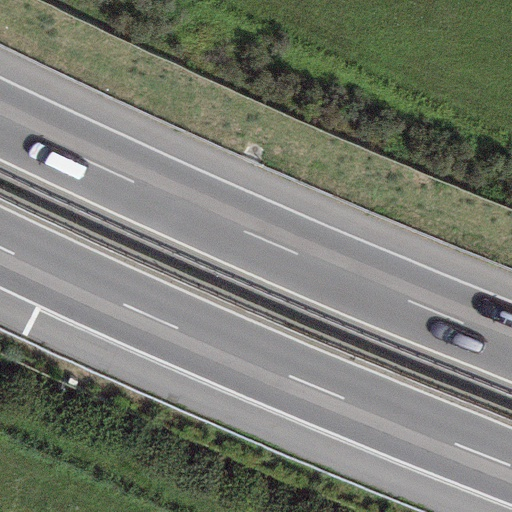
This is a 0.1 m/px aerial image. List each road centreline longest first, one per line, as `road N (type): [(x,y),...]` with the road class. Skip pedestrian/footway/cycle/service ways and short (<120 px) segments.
road 1 (motorway): [(511,342),(0,118)]
road 2 (motorway): [(0,249),(511,470)]
